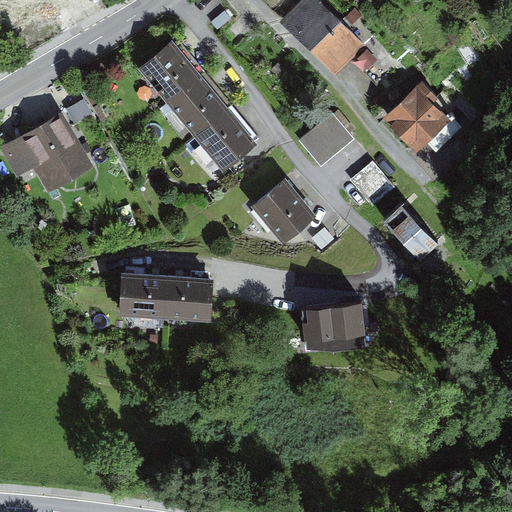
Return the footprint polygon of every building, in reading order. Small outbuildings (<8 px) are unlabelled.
[(49,0),(0,0),(0,8),(13,26),(49,0)] [(302,0),(280,23),(336,77),(365,46),(317,0),(302,0)] [(223,172),(257,145),(172,40),(138,68),(223,172)] [(418,85),(383,118),(416,153),(451,120),(418,85)] [(83,100),(67,109),(75,122),(90,114),(83,100)] [(94,168),(62,112),(0,147),(0,150),(15,178),(33,167),(48,194),(94,168)] [(299,141),(320,167),(354,140),(333,113),(299,141)] [(373,207),(395,187),(373,161),(350,181),(373,207)] [(316,216),(285,178),(251,207),(282,244),(316,216)] [(420,261),(438,244),(402,205),(384,222),(420,261)] [(122,274),(119,317),(211,323),(214,280),(122,274)] [(303,307),(307,352),(366,346),(361,301),(303,307)]
